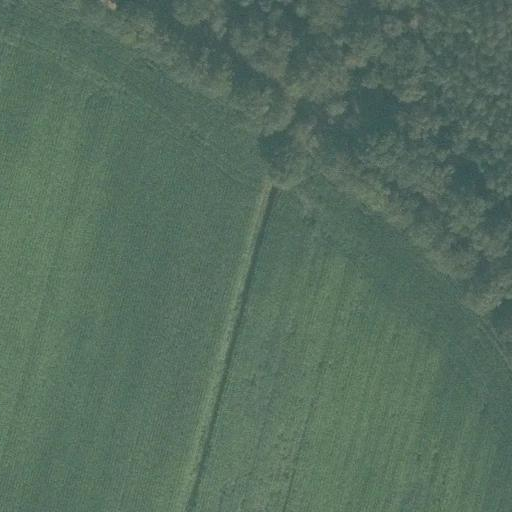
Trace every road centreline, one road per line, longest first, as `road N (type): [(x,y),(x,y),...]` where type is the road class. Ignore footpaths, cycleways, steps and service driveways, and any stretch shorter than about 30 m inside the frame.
road 1 (track): [(511,282),(441,206),(316,109),(145,0)]
road 2 (track): [(392,0),(441,206)]
